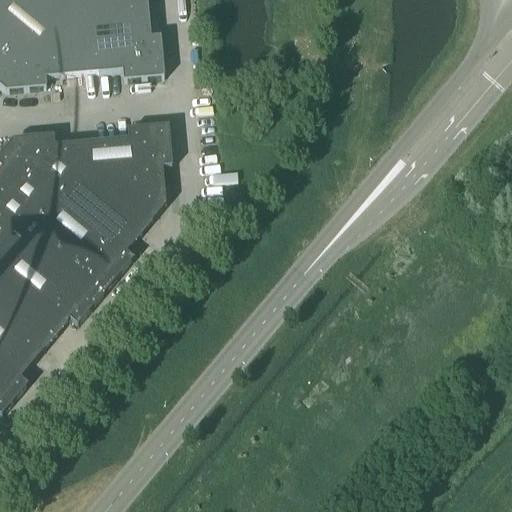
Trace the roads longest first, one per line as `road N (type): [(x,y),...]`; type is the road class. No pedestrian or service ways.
road 1 (unclassified): [(511,13),(301,276)]
road 2 (unclassified): [(301,276),(106,511)]
road 3 (unclassified): [(301,276),(379,212),(511,58)]
